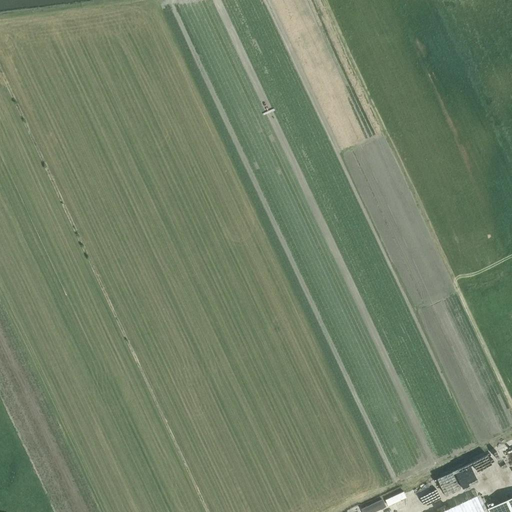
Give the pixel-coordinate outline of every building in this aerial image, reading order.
[(492,415),(511,407),(508,397),(488,404),(492,415)] [(511,410),(462,430),(466,440),(511,422),(511,410)] [(490,511),(488,507),(481,492),(436,511),(490,511)] [(490,511),(511,511),(511,496),(488,507),(490,511)] [(375,511),(383,508),(381,505),(380,503),(362,511),(375,511)]
